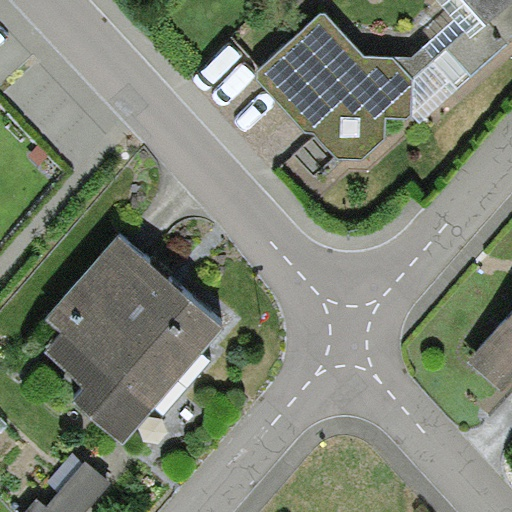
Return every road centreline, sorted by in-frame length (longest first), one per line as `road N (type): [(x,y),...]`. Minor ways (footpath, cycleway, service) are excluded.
road 1 (residential): [(342,347),(48,0)]
road 2 (residential): [(511,155),(342,347)]
road 3 (residential): [(342,347),(196,511)]
road 4 (residential): [(485,511),(342,347)]
